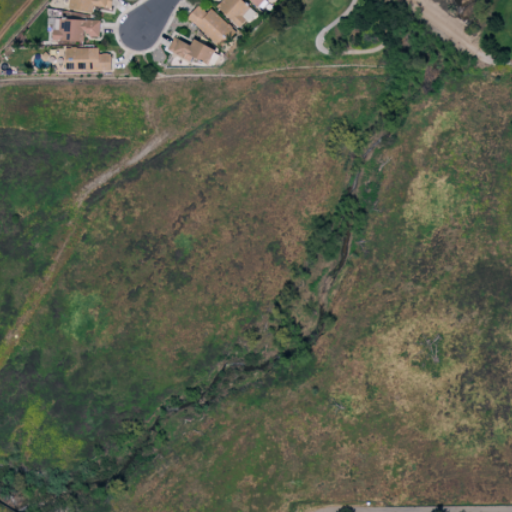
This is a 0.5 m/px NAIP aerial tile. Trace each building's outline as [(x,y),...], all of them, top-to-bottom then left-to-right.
[(69,0),(68,8),(92,13),(93,5),(111,8),(112,0),(69,0)] [(215,6),(239,28),(254,11),(242,0),(217,0),(219,1),(215,6)] [(248,0),(256,8),(263,0),(248,0)] [(186,17),(219,48),(235,32),(211,8),(206,13),(198,5),(186,17)] [(52,40),(83,41),(84,36),(99,37),(100,20),(60,19),(60,29),(52,29),(52,40)] [(193,38),(189,45),(174,36),(167,50),(188,62),(191,56),(206,65),(214,50),(193,38)] [(110,53),(99,53),(99,47),(65,48),(65,70),(111,70),(110,53)]
